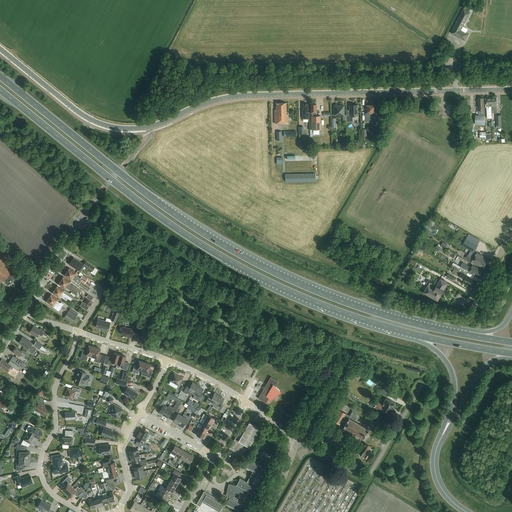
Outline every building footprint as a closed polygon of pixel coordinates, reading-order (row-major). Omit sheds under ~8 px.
[(475,6),(467,2),(464,8),(472,12),(475,6)] [(451,33),(465,40),(469,34),(461,30),(470,13),(464,9),(451,33)] [(479,115),(475,115),(476,124),(485,124),(485,115),(484,115),(484,98),(478,98),(479,115)] [(286,115),(286,103),(276,103),(276,110),(274,110),(275,123),(288,123),(288,115),(286,115)] [(311,130),(321,129),(320,116),(316,116),(316,113),(317,112),(316,104),(310,104),(310,113),(311,113),(311,130)] [(334,105),(334,115),(344,115),(344,105),(334,105)] [(349,105),(349,115),(346,115),(346,122),(353,122),(353,116),(358,116),(358,105),(349,105)] [(373,116),(375,116),(375,105),(366,105),(366,113),(368,113),(368,118),(371,118),(371,120),(373,120),(373,116)] [(289,131),(289,125),(283,125),(284,137),(296,136),(296,131),(289,131)] [(285,182),(315,181),(315,173),(285,174),(285,182)] [(462,245),(474,251),(478,245),(466,238),(462,245)] [(476,259),(486,265),(489,260),(477,252),(476,253),(474,252),(471,257),(473,258),(476,260),(476,259)] [(484,269),(486,265),(476,259),(476,260),(473,258),(471,257),(468,255),(465,258),(484,269)] [(8,285),(16,276),(11,272),(12,270),(9,267),(9,266),(0,257),(0,280),(2,282),(3,280),(8,285)] [(83,264),(73,258),(69,264),(81,272),(84,266),(92,271),(91,272),(95,275),(98,270),(86,261),(83,264)] [(478,278),(483,270),(473,265),(471,268),(462,263),(460,267),(453,262),(451,266),(464,273),(466,270),(469,272),(468,272),(478,278)] [(76,273),(69,268),(67,272),(77,279),(81,281),(84,284),(85,282),(88,278),(82,275),(80,278),(75,274),(76,273)] [(474,284),(476,280),(461,272),(461,271),(454,268),(452,271),(459,275),(465,278),(464,280),(469,283),(469,282),(474,284)] [(76,281),(77,279),(67,272),(64,276),(71,280),(72,279),(76,281)] [(71,288),(77,292),(79,290),(69,283),(70,282),(63,277),(61,281),(71,288)] [(444,289),(448,283),(441,278),(440,280),(437,278),(434,283),(428,280),(426,284),(428,285),(424,292),(438,300),(441,294),(442,294),(444,289)] [(74,296),(77,292),(71,288),(61,281),(58,284),(65,289),(66,287),(72,291),(71,292),(70,293),(74,296)] [(90,288),(84,284),(81,281),(79,284),(89,291),(90,288)] [(57,286),(55,289),(65,297),(71,300),(72,298),(69,296),(63,292),(64,290),(57,286)] [(65,297),(55,289),(52,293),(59,298),(60,296),(67,301),(66,301),(70,304),(72,302),(70,300),(71,300),(65,297)] [(51,294),(49,298),(61,307),(63,304),(61,302),(61,303),(57,301),(58,299),(51,294)] [(59,310),(61,307),(49,298),(46,302),(53,306),(54,305),(58,307),(57,309),(59,310)] [(87,298),(84,303),(89,307),(92,303),(87,298)] [(114,310),(111,320),(116,322),(119,312),(114,310)] [(76,317),(68,311),(64,318),(72,323),(76,317)] [(106,318),(105,321),(97,319),(95,327),(102,329),(102,330),(108,331),(111,319),(106,318)] [(39,330),(33,326),(29,332),(36,336),(38,334),(41,336),(43,334),(46,336),(48,333),(40,327),(39,330)] [(131,329),(122,326),(120,334),(127,336),(126,337),(131,338),(132,335),(140,337),(142,330),(131,327),(131,329)] [(30,346),(32,343),(22,336),(18,343),(24,346),(23,347),(27,350),(28,350),(33,353),(36,349),(30,346)] [(42,345),(36,341),(33,345),(39,349),(40,348),(45,352),(47,349),(42,346),(42,345)] [(91,356),(94,347),(88,345),(86,351),(82,350),(80,358),(86,360),(88,355),(91,356)] [(24,357),(26,354),(15,347),(12,352),(19,356),(21,354),(24,357)] [(100,349),(94,347),(91,356),(95,358),(94,361),(100,363),(102,356),(98,355),(100,349)] [(113,362),(117,363),(120,354),(114,353),(112,359),(109,358),(107,364),(112,365),(113,362)] [(126,356),(120,354),(117,363),(123,365),(122,368),(125,369),(126,363),(124,362),(126,356)] [(14,371),(16,369),(18,370),(20,367),(10,360),(8,363),(2,359),(0,361),(0,365),(1,366),(1,367),(15,377),(18,373),(14,371)] [(139,370),(142,371),(145,362),(139,360),(137,366),(134,366),(132,373),(135,374),(135,373),(138,374),(139,370)] [(151,364),(145,362),(142,371),(141,374),(150,377),(152,371),(149,370),(151,364)] [(78,370),(74,382),(82,385),(83,383),(87,384),(89,377),(86,376),(86,373),(78,370)] [(171,381),(169,384),(180,391),(185,383),(181,381),(183,378),(174,373),(170,380),(171,381)] [(110,378),(101,375),(98,382),(107,385),(110,378)] [(271,400),(281,392),(275,387),(278,381),(271,377),(258,398),(266,403),(264,405),(267,407),(271,400)] [(116,383),(126,387),(127,381),(117,378),(116,383)] [(192,393),(197,385),(192,382),(191,385),(188,383),(183,392),(186,393),(191,395),(192,393)] [(382,393),(388,397),(393,387),(387,384),(382,393)] [(197,385),(192,393),(195,394),(193,398),(195,399),(198,401),(203,392),(200,391),(202,388),(197,385)] [(124,393),(134,400),(138,393),(128,387),(124,393)] [(76,391),(68,388),(65,396),(73,399),(76,391)] [(219,396),(214,393),(213,396),(210,394),(205,402),(208,404),(209,402),(214,405),(214,403),(219,396)] [(221,404),(224,398),(219,396),(214,403),(214,405),(213,407),(220,411),(223,406),(221,404)] [(163,415),(168,407),(163,404),(165,401),(161,398),(158,403),(162,406),(158,412),(163,415)] [(374,407),(379,410),(388,415),(395,403),(386,398),(382,405),(377,402),(374,407)] [(45,403),(40,400),(38,399),(37,402),(38,403),(35,410),(43,414),(46,409),(45,408),(46,407),(43,406),(45,403)] [(177,401),(173,407),(174,408),(172,411),(174,413),(178,408),(180,403),(177,401)] [(109,413),(118,419),(123,409),(114,404),(109,413)] [(174,408),(173,407),(169,405),(168,407),(163,415),(168,418),(172,411),(174,408)] [(178,424),(182,416),(178,413),(180,409),(178,408),(174,413),(177,414),(173,421),(178,424)] [(343,427),(363,439),(368,429),(354,421),(356,417),(355,416),(357,413),(352,410),(349,416),(339,409),(333,420),(343,427)] [(182,416),(178,424),(182,426),(186,420),(189,421),(192,416),(189,415),(188,416),(184,413),(182,416)] [(205,420),(213,424),(215,419),(208,415),(208,414),(206,413),(205,414),(207,416),(205,420)] [(95,423),(105,427),(107,422),(97,419),(95,423)] [(210,429),(213,424),(205,420),(203,423),(200,422),(199,424),(202,425),(202,424),(210,429)] [(249,447),(260,428),(249,422),(248,424),(244,422),(229,448),(242,456),(247,446),(249,447)] [(207,434),(210,429),(202,424),(202,425),(200,428),(198,427),(197,429),(199,430),(199,429),(207,434)] [(39,439),(42,432),(32,426),(29,433),(27,432),(23,440),(30,443),(34,437),(35,437),(39,439)] [(105,436),(110,437),(112,431),(100,427),(100,429),(103,430),(101,435),(105,436)] [(138,433),(146,438),(149,433),(153,436),(155,433),(149,430),(148,433),(141,429),(138,433)] [(199,429),(199,430),(197,433),(195,432),(194,434),(196,435),(204,439),(207,434),(199,429)] [(65,430),(65,435),(65,437),(62,437),(62,439),(61,440),(61,442),(62,443),(72,444),(73,437),(72,437),(73,431),(65,430)] [(144,443),(146,438),(138,433),(136,438),(142,442),(141,444),(142,445),(146,448),(148,445),(144,443)] [(164,448),(168,440),(165,439),(163,442),(162,441),(160,445),(164,448)] [(367,459),(371,452),(368,450),(370,446),(365,443),(360,450),(362,451),(360,455),(367,459)] [(110,446),(110,445),(110,444),(99,445),(100,454),(111,453),(111,449),(111,448),(111,447),(110,446)] [(176,455),(180,448),(175,445),(171,452),(176,455)] [(19,454),(19,458),(31,459),(31,455),(30,455),(30,452),(24,452),(24,448),(17,446),(16,454),(19,454)] [(69,450),(70,458),(81,456),(80,448),(69,450)] [(180,448),(176,455),(180,457),(184,451),(180,448)] [(185,460),(189,453),(184,451),(180,457),(185,460)] [(189,453),(185,460),(190,463),(194,456),(189,453)] [(52,456),(53,463),(54,468),(53,468),(54,473),(64,471),(64,470),(68,469),(68,464),(63,464),(61,455),(52,456)] [(139,455),(130,457),(132,463),(139,461),(140,463),(146,462),(145,459),(140,460),(139,455)] [(31,463),(31,459),(19,458),(19,463),(16,462),(16,470),(23,469),(23,465),(29,466),(29,463),(31,463)] [(236,486),(229,484),(226,493),(225,495),(227,497),(224,503),(226,504),(240,511),(245,511),(248,507),(242,503),(248,492),(255,496),(258,489),(252,485),(258,474),(265,478),(269,470),(250,460),(246,467),(253,471),(247,482),(240,479),(236,486)] [(111,463),(110,461),(102,463),(103,467),(102,468),(103,472),(104,472),(117,468),(115,462),(111,463)] [(146,462),(140,463),(141,466),(133,468),(135,473),(143,471),(142,466),(147,465),(146,462)] [(117,468),(104,472),(105,476),(109,475),(109,477),(106,477),(107,480),(113,479),(112,476),(118,474),(117,468)] [(146,470),(143,471),(135,473),(136,479),(147,476),(146,470)] [(174,474),(171,479),(178,483),(181,478),(174,474)] [(21,483),(22,487),(33,483),(30,475),(21,479),(19,475),(14,477),(16,485),(21,483)] [(61,489),(66,493),(72,486),(69,484),(72,481),(70,480),(71,479),(68,476),(63,481),(66,484),(61,489)] [(178,483),(171,479),(169,483),(175,487),(178,483)] [(169,483),(166,488),(170,490),(170,491),(173,492),(175,487),(169,483)] [(75,489),(72,486),(66,493),(71,497),(75,493),(78,495),(83,490),(80,487),(79,488),(77,487),(75,489)] [(160,491),(167,495),(170,491),(170,490),(166,488),(163,486),(160,491)] [(138,492),(143,495),(146,490),(141,487),(138,492)] [(165,500),(167,495),(160,491),(158,496),(165,500)] [(224,506),(225,505),(226,504),(224,503),(204,491),(197,504),(200,506),(202,502),(219,511),(223,505),(224,506)] [(110,495),(107,496),(110,504),(116,502),(113,492),(109,493),(110,495)] [(104,506),(110,504),(107,496),(103,497),(102,494),(100,495),(104,506)] [(98,508),(104,506),(100,495),(98,495),(99,499),(95,500),(98,508)] [(137,511),(142,505),(141,505),(136,502),(138,500),(135,498),(133,501),(135,501),(130,510),(133,511),(137,511)] [(98,508),(95,500),(92,501),(91,499),(88,500),(92,509),(98,508)] [(41,500),(37,507),(44,511),(43,511),(51,511),(52,511),(49,509),(51,506),(47,503),(47,504),(41,500)] [(144,511),(147,508),(143,506),(144,503),(142,502),(141,505),(142,505),(137,511),(144,511)]
